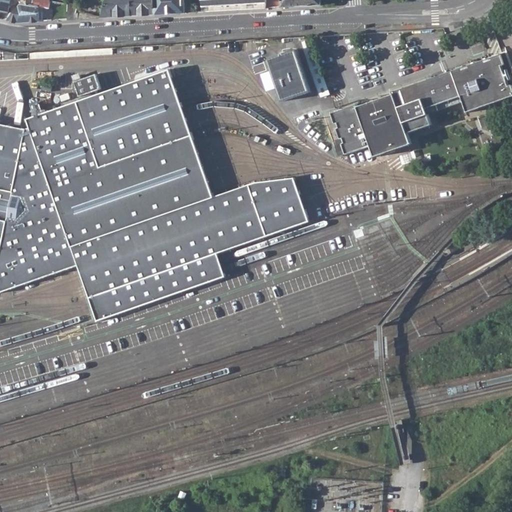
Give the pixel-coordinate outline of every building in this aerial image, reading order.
[(8,13),(10,0),(0,0),(0,15),(1,11),(8,13)] [(45,1),(38,0),(33,0),(33,6),(38,7),(41,7),(50,8),(50,2),(45,1)] [(132,16),(131,0),(107,0),(102,18),(132,16)] [(131,0),(132,16),(156,14),(155,0),(131,0)] [(155,0),(156,14),(185,13),(184,0),(155,0)] [(203,0),(203,12),(232,10),(268,8),(267,0),(203,0)] [(39,21),(38,10),(38,7),(33,6),(22,4),(8,20),(17,22),(39,21)] [(68,11),(68,20),(79,19),(79,13),(68,11)] [(299,49),(270,59),(284,101),(313,91),(299,49)] [(332,113),(347,155),(371,146),(375,157),(412,144),(408,133),(432,125),(429,114),(463,102),(467,113),(511,96),(511,84),(509,85),(508,81),(511,80),(507,69),(504,70),(503,66),(506,65),(502,53),(393,91),(393,94),(382,98),(383,102),(371,106),(370,102),(358,106),(357,104),(337,111),(332,113)] [(26,129),(0,123),(0,278),(0,279),(0,281),(0,292),(78,266),(82,275),(86,289),(95,314),(98,321),(226,277),(223,268),(220,260),(218,253),(313,221),(306,203),(305,198),(300,185),(298,177),(257,182),(216,196),(213,186),(208,172),(203,158),(199,144),(193,125),(188,111),(182,95),(177,82),(173,68),(27,118),(30,127),(26,129)] [(80,96),(101,89),(96,74),(74,81),(80,96)] [(33,103),(37,115),(44,112),(40,100),(33,103)] [(485,145),(497,141),(489,116),(478,120),(485,145)]
